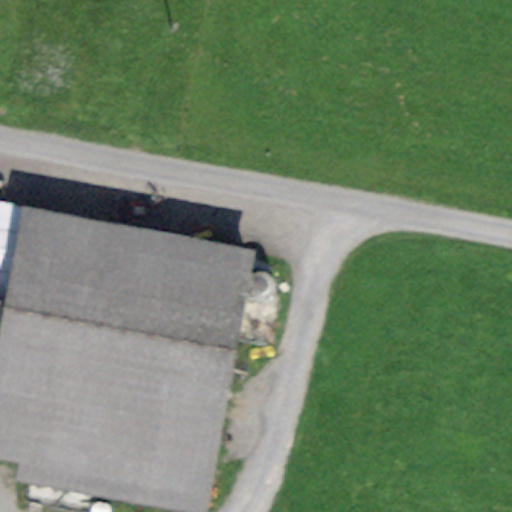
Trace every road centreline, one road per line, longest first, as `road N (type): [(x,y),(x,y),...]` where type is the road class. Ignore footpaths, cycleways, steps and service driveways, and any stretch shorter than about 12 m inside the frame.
road 1 (unclassified): [(511,243),(0,145)]
road 2 (track): [(330,208),(327,295),(251,511)]
